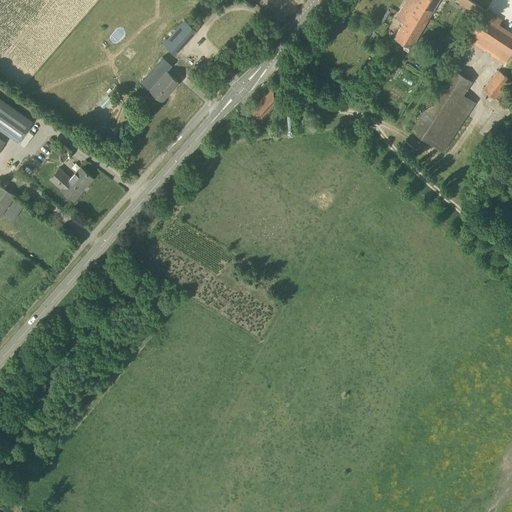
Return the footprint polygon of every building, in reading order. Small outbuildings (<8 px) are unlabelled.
[(411,47),(439,0),(407,0),(396,19),(403,23),(395,37),(411,47)] [(454,0),(473,12),(475,9),(480,13),(481,12),(483,13),(486,10),(469,0),(454,0)] [(504,60),(504,59),(508,53),(511,46),(511,36),(482,17),(472,31),(469,37),(504,60)] [(174,54),(196,30),(184,19),(162,43),(174,54)] [(156,50),(149,58),(162,69),(169,61),(156,50)] [(443,151),(465,118),(471,109),(476,102),(463,94),(472,80),(450,66),(409,129),(443,151)] [(162,101),(179,82),(166,70),(149,89),(162,101)] [(495,99),(510,80),(498,70),(483,90),(495,99)] [(278,109),(281,105),(279,102),(283,98),(273,89),(253,112),(263,121),(275,106),(278,109)] [(0,128),(18,142),(32,122),(0,98),(0,128)] [(511,134),(503,145),(511,153),(511,152),(511,134)] [(73,200),(93,178),(80,167),(70,178),(58,168),(49,180),(73,200)] [(0,216),(15,195),(0,184),(0,216)]
